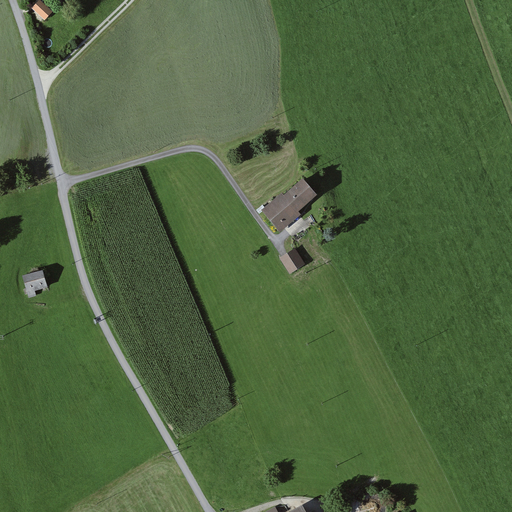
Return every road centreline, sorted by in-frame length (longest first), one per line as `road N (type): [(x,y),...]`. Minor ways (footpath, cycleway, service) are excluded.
road 1 (residential): [(12,0),(89,294),(210,511)]
road 2 (track): [(130,0),(39,88)]
